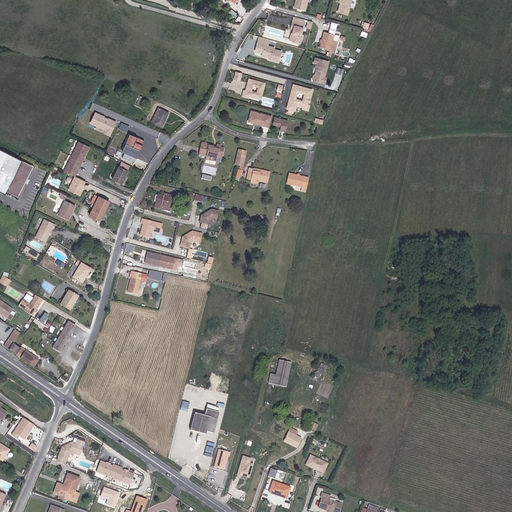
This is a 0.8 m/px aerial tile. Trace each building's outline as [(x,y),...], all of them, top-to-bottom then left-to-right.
[(296,0),(294,8),(305,11),(308,0),(296,0)] [(339,0),(340,2),(340,3),(337,12),(347,15),(350,0),(339,0)] [(292,21),(291,25),(294,26),(293,30),(293,31),(292,34),(293,34),(291,41),(301,43),(302,37),(300,36),(302,28),(302,24),(292,21)] [(324,33),(321,40),(323,41),(322,44),(320,44),(319,48),(329,51),(330,49),(331,45),(334,36),(324,33)] [(258,37),(257,43),(267,46),(268,40),(258,37)] [(271,58),(271,60),(278,62),(281,51),(273,49),(273,47),(267,46),(257,43),(255,51),(262,53),(262,56),(269,57),(271,58)] [(328,62),(314,58),(313,63),(315,63),(314,68),(315,69),(317,69),(316,72),(314,73),(314,76),(313,80),(312,81),(321,83),(322,79),(324,78),(328,62)] [(249,88),(247,88),(246,91),(246,92),(247,96),(248,96),(262,99),(266,84),(249,79),(248,84),(250,85),(249,88)] [(275,95),(280,97),(284,85),(279,83),(275,95)] [(309,99),(310,99),(312,89),(294,84),(287,109),(295,111),(296,106),(303,107),(305,108),(308,106),(308,105),(309,102),(308,101),(309,99)] [(154,123),(161,109),(158,108),(151,122),(154,123)] [(168,113),(161,109),(154,123),(161,127),(168,113)] [(95,129),(110,136),(118,122),(96,111),(90,123),(97,126),(95,129)] [(249,121),(268,127),(271,117),(251,111),(249,121)] [(275,117),(274,121),(282,124),(281,127),(280,130),(284,131),(287,121),(275,117)] [(126,131),(129,125),(122,122),(119,128),(126,131)] [(123,158),(135,161),(136,157),(140,158),(146,138),(131,134),(123,158)] [(63,170),(73,175),(88,144),(78,139),(63,170)] [(211,158),(211,161),(216,162),(217,158),(222,159),(224,148),(221,148),(221,145),(216,144),(216,147),(209,146),(209,144),(201,142),(199,155),(206,157),(211,158)] [(33,165),(0,148),(0,189),(5,192),(7,190),(18,195),(33,165)] [(237,156),(235,165),(241,166),(242,163),(243,163),(245,158),(237,156)] [(108,178),(112,180),(117,170),(113,167),(108,178)] [(117,170),(112,180),(121,184),(128,171),(119,167),(117,170)] [(259,173),(249,170),(247,179),(250,180),(250,182),(257,184),(258,181),(268,183),(270,172),(260,170),(259,173)] [(309,177),(289,172),(287,184),(302,187),(307,188),(309,177)] [(83,181),(73,175),(67,189),(78,195),(82,187),(81,187),(83,181)] [(21,196),(18,195),(7,190),(5,192),(20,199),(21,196)] [(165,194),(165,196),(158,195),(155,207),(170,211),(174,196),(165,194)] [(109,202),(99,197),(95,205),(89,216),(100,221),(109,202)] [(57,215),(67,220),(74,205),(63,200),(57,215)] [(200,222),(208,224),(209,221),(213,218),(217,219),(219,211),(212,209),(202,215),(200,222)] [(141,223),(143,223),(140,235),(149,237),(150,231),(160,233),(162,224),(142,219),(141,223)] [(49,235),(51,232),(52,229),(53,229),(55,226),(44,220),(36,237),(46,242),(49,235)] [(194,241),(200,242),(203,233),(192,231),(183,237),(180,246),(189,248),(190,242),(194,241)] [(144,263),(159,266),(172,270),(175,259),(147,252),(144,263)] [(212,269),(215,257),(208,256),(206,268),(212,269)] [(90,269),(78,262),(75,266),(79,268),(73,277),(81,283),(87,274),(90,269)] [(135,272),(133,279),(132,278),(128,292),(139,294),(142,281),(141,280),(143,274),(135,272)] [(10,280),(3,276),(0,281),(0,282),(7,287),(10,280)] [(68,291),(60,305),(70,310),(78,296),(68,291)] [(33,315),(41,302),(34,297),(31,303),(24,298),(19,306),(33,315)] [(0,298),(0,313),(10,320),(17,310),(0,298)] [(46,312),(40,320),(44,323),(50,315),(46,312)] [(59,352),(76,325),(69,321),(53,348),(59,352)] [(15,330),(11,335),(16,339),(20,333),(15,330)] [(11,335),(4,346),(9,350),(13,344),(16,339),(11,335)] [(24,352),(13,344),(9,350),(29,364),(29,363),(34,366),(38,360),(25,351),(24,352)] [(281,360),(278,374),(272,373),(271,383),(288,386),(292,362),(281,360)] [(207,415),(197,413),(192,431),(208,435),(209,432),(216,434),(222,412),(208,409),(207,415)] [(30,428),(31,429),(34,425),(23,418),(12,435),(17,439),(19,436),(24,440),(27,436),(25,435),(30,428)] [(313,422),(310,430),(316,433),(320,425),(313,422)] [(291,433),(287,442),(300,449),(305,440),(291,433)] [(63,447),(60,457),(58,462),(67,465),(68,460),(71,455),(74,452),(77,453),(78,449),(82,451),(85,442),(78,439),(77,443),(74,442),(63,447)] [(0,459),(2,461),(9,450),(0,444),(0,459)] [(215,467),(227,469),(230,450),(217,449),(215,467)] [(250,478),(255,458),(243,454),(237,474),(250,478)] [(313,456),(308,466),(316,469),(317,468),(325,472),(327,471),(331,464),(313,456)] [(101,460),(97,470),(113,477),(117,465),(113,464),(113,465),(109,464),(106,462),(101,460)] [(117,465),(113,477),(129,483),(133,473),(128,471),(124,469),(121,468),(122,467),(117,465)] [(270,477),(277,479),(279,472),(273,470),(270,477)] [(66,499),(77,503),(80,495),(77,493),(82,478),(69,472),(64,484),(59,483),(56,493),(67,497),(66,499)] [(272,494),(283,499),(284,496),(289,498),(292,489),(276,483),(272,494)] [(111,489),(104,486),(102,492),(109,495),(111,489)] [(323,497),(325,498),(321,508),(333,511),(342,511),(345,504),(331,500),(332,495),(325,493),(323,497)] [(136,504),(132,511),(142,511),(145,507),(146,508),(149,500),(139,496),(136,504)]
